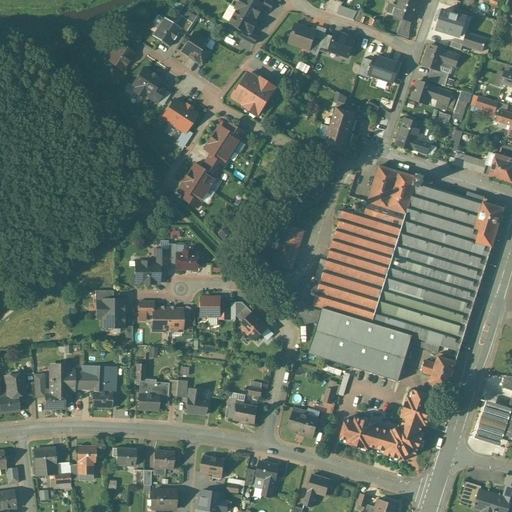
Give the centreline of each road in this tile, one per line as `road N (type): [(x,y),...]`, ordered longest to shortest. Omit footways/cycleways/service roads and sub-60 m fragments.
road 1 (residential): [(265,444),(289,332),(246,284),(180,287)]
road 2 (residential): [(433,495),(265,444)]
road 3 (residential): [(191,435),(19,430)]
road 4 (residential): [(213,105),(296,150),(347,166)]
road 5 (secondary): [(489,316),(446,456)]
road 6 (residential): [(511,193),(385,151)]
road 7 (residential): [(414,55),(298,0)]
